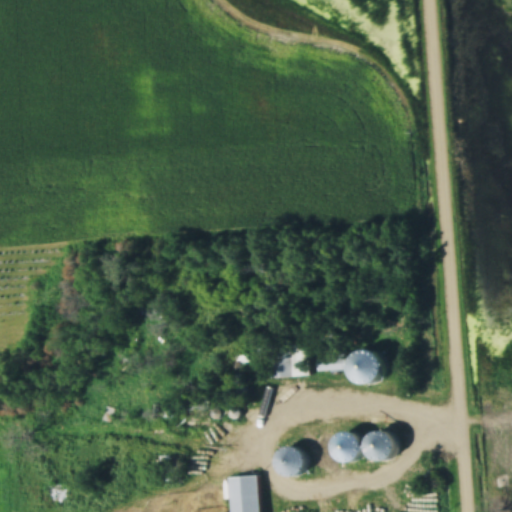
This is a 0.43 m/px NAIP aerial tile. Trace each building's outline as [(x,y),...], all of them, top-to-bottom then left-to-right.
[(382,364),(383,348),(358,346),(357,362),(382,364)] [(310,376),(310,348),(282,348),(282,376),(310,376)] [(320,370),(348,370),(348,354),(320,354),(320,370)] [(136,429),(136,418),(117,418),(117,429),(136,429)] [(343,460),(361,460),(361,432),(343,432),(343,460)] [(139,441),(114,441),(114,455),(139,455),(139,441)] [(304,474),(304,447),(283,447),(283,474),(304,474)] [(177,481),(177,455),(152,455),(152,469),(161,469),(162,481),(177,481)] [(232,477),(234,511),(263,511),(261,475),(232,477)]
